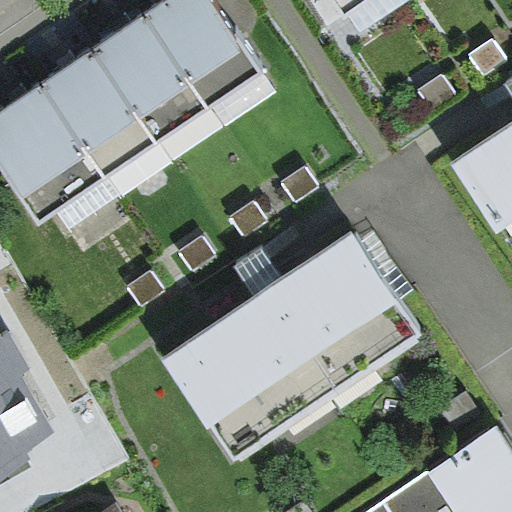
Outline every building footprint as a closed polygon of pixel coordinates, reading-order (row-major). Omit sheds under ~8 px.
[(267,90),(205,0),(161,0),(140,14),(215,125),(267,90)] [(325,0),(348,32),(395,0),(325,0)] [(215,125),(140,14),(92,46),(168,157),(215,125)] [(115,193),(168,157),(92,46),(39,82),(115,193)] [(61,229),(115,193),(39,82),(0,108),(0,167),(37,222),(50,214),(61,229)] [(511,120),(447,164),(511,260),(511,120)] [(260,272),(152,342),(218,443),(408,320),(342,219),(260,272)] [(0,395),(32,372),(0,321),(0,395)] [(420,461),(344,511),(511,511),(511,442),(491,412),(420,461)] [(123,511),(113,494),(80,511),(123,511)]
